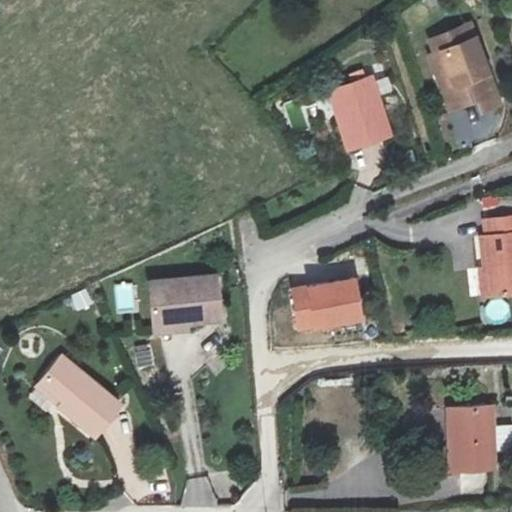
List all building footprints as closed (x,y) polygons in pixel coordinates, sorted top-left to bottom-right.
[(451,110),(479,99),(484,111),(501,105),(472,24),(432,39),(437,53),(431,55),(451,110)] [(371,78),(330,91),(349,149),(390,136),(371,78)] [(482,296),(511,292),(511,215),(485,219),(486,234),(481,234),(485,267),(479,268),(482,296)] [(219,277),(152,283),(157,332),(189,329),(188,323),(223,320),(219,277)] [(296,290),(303,331),(363,321),(356,279),(296,290)] [(506,300),(485,305),(489,325),(511,320),(506,300)] [(137,368),(154,365),(149,344),(133,347),(137,368)] [(121,406),(61,358),(36,390),(95,437),(121,406)] [(449,407),(451,471),(494,470),(492,406),(449,407)]
